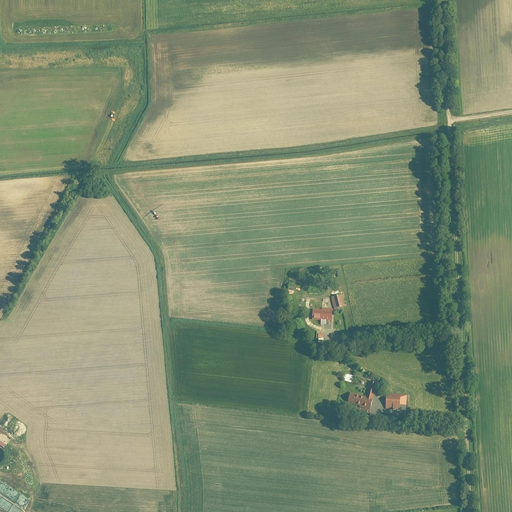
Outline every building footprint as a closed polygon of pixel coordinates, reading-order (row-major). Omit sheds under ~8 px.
[(341,295),(329,298),(333,312),(345,309),(341,295)] [(330,310),(312,309),(312,320),(329,321),(330,310)] [(317,334),(318,349),(334,349),(334,343),(323,343),(323,334),(317,334)] [(349,392),(345,407),(369,412),(375,385),(368,384),(365,395),(349,392)] [(387,392),(387,397),(386,397),(385,411),(401,412),(402,398),(392,397),(392,392),(387,392)]
